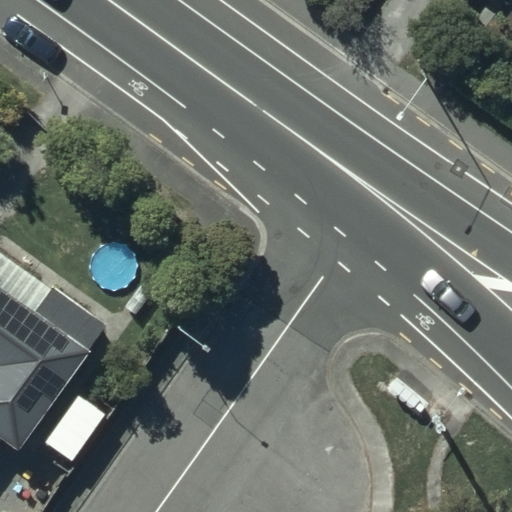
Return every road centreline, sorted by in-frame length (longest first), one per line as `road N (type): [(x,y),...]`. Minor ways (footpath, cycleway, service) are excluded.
road 1 (residential): [(379,195),(157,511)]
road 2 (secondary): [(379,195),(106,0)]
road 3 (secondary): [(497,288),(379,195)]
